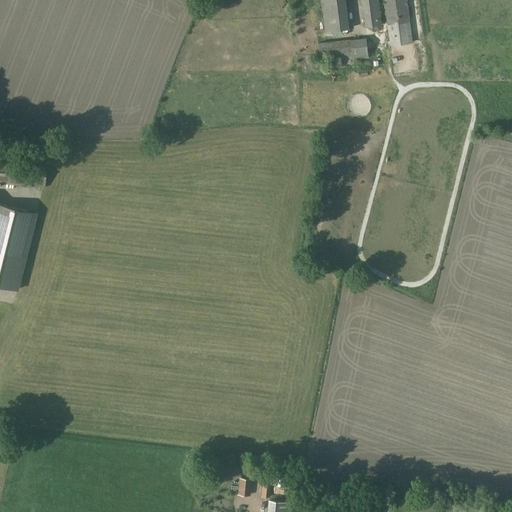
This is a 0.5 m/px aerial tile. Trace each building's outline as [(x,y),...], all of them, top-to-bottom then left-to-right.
[(320,0),(325,32),(349,29),(345,0),(320,0)] [(406,0),(383,0),(389,42),(389,46),(412,43),(406,0)] [(353,55),(352,67),(369,68),(369,55),(353,55)] [(341,57),(328,59),(329,68),(342,67),(341,57)] [(47,165),(0,160),(0,183),(45,188),(47,165)] [(0,285),(16,289),(34,211),(0,203),(0,285)] [(240,478),(239,489),(250,490),(251,479),(240,478)] [(270,484),(262,484),(261,496),(270,497),(270,484)] [(269,501),(267,511),(287,511),(289,502),(269,501)]
